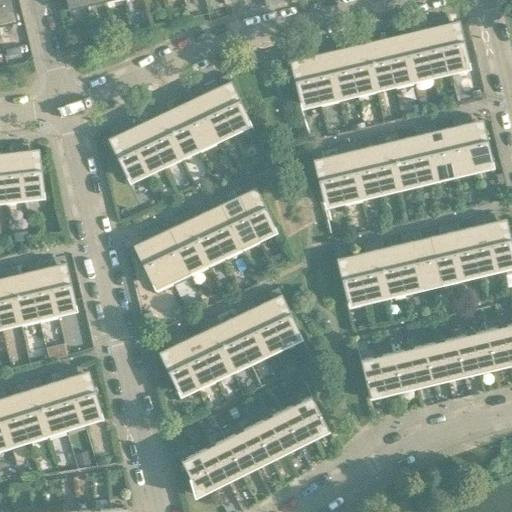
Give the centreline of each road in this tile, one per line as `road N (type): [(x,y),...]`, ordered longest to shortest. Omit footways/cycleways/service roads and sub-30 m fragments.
road 1 (residential): [(160,511),(61,103)]
road 2 (residential): [(61,103),(193,50),(396,0)]
road 3 (residential): [(511,412),(396,449),(302,511)]
